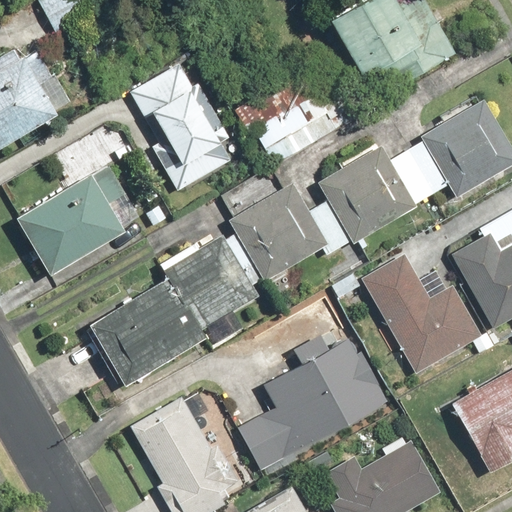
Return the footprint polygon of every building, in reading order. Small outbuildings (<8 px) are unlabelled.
[(107,0),(45,0),(59,26),(108,0),(107,0)] [(364,0),(336,15),(371,79),(420,53),(428,68),(458,52),(429,0),(364,0)] [(0,141),(66,103),(46,69),(37,74),(22,50),(0,62),(0,141)] [(179,61),(133,89),(148,113),(159,107),(188,155),(169,167),(182,189),(233,158),(223,141),(233,136),(201,83),(194,86),(179,61)] [(258,127),(325,88),(312,64),(237,107),(251,131),(258,127)] [(325,88),(258,127),(278,162),(346,123),(325,88)] [(511,162),(511,138),(489,98),(424,135),(426,140),(394,158),(419,201),(452,183),(458,193),(511,162)] [(394,158),(385,142),(321,178),(332,197),(355,238),(357,241),(421,205),(419,201),(394,158)] [(111,163),(23,213),(40,243),(28,250),(35,262),(47,255),(55,269),(143,218),(111,163)] [(355,238),(332,197),(313,208),(297,180),(233,216),(240,229),(258,261),(269,279),(326,246),(329,252),(355,238)] [(207,338),(213,349),(250,328),(239,308),(265,293),(250,266),(258,261),(240,229),(229,235),(227,231),(166,265),(172,276),(202,329),(207,338)] [(491,231),(454,252),(495,325),(511,316),(511,248),(504,254),(491,231)] [(433,296),(408,251),(365,275),(417,369),(485,332),(457,282),(433,296)] [(202,329),(172,276),(86,324),(121,387),(207,338),(202,329)] [(390,398),(355,335),(269,383),(280,404),(240,427),(263,469),(390,398)] [(511,365),(456,399),(496,468),(511,459),(511,365)] [(164,481),(159,484),(172,506),(160,511),(209,511),(230,501),(225,493),(246,481),(224,442),(214,448),(183,394),(131,424),(164,481)] [(333,501),(338,511),(402,511),(443,492),(417,439),(365,465),(359,453),(328,469),(342,496),(333,501)] [(312,511),(297,485),(248,511),(312,511)]
